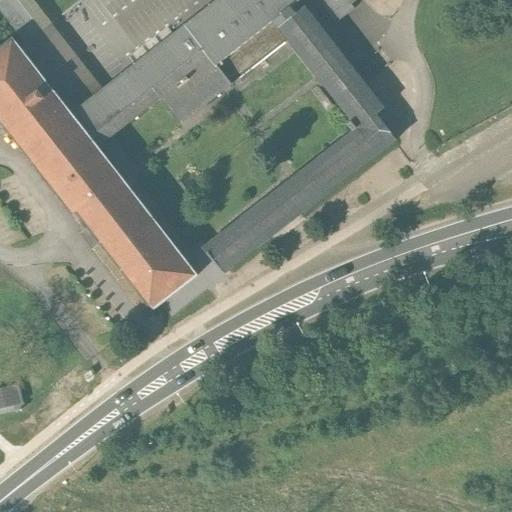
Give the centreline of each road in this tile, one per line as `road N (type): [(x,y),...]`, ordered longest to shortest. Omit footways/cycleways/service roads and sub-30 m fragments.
road 1 (primary): [(511,212),(361,262),(202,341),(122,395),(32,475)]
road 2 (primary): [(32,475),(271,330),(416,268),(511,243)]
